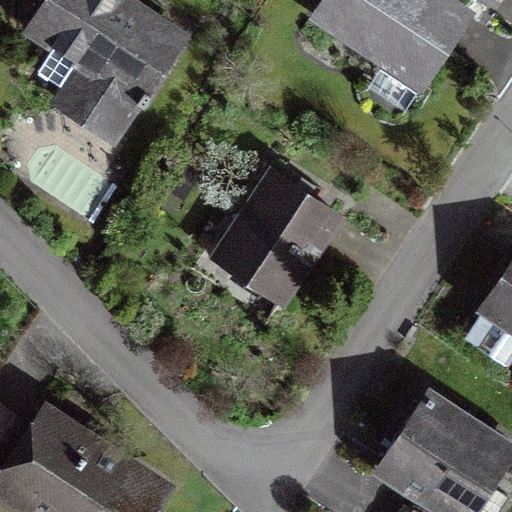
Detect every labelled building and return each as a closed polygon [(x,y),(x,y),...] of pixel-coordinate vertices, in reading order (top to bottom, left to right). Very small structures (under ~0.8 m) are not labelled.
[(187,54),(97,0),(54,0),(17,62),(78,98),(54,137),(115,173),(187,54)] [(473,11),(454,0),(327,0),(308,32),(420,98),(473,11)] [(343,208),(270,168),(220,258),(294,298),(343,208)] [(511,259),(471,322),(511,349),(511,259)] [(457,511),(501,444),(431,400),(386,469),(453,511),(457,511)] [(141,511),(158,487),(49,413),(0,485),(0,489),(34,511),(141,511)]
